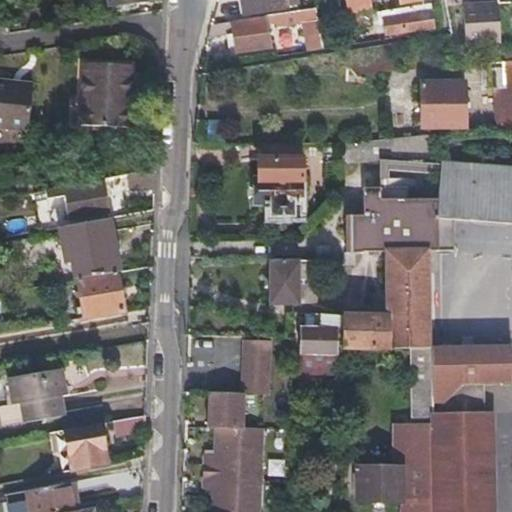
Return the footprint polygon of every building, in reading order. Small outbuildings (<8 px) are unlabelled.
[(239,0),(242,16),(265,13),(289,9),(287,0),(239,0)] [(378,14),(375,0),(346,0),(350,19),(377,14),(378,14)] [(379,24),(382,23),(386,23),(388,35),(437,26),(434,4),(378,14),(377,14),(379,24)] [(498,43),(498,4),(464,4),(463,43),(498,43)] [(212,26),(210,31),(209,37),(230,34),(235,33),(236,39),(238,53),(272,48),(268,24),(279,22),(280,26),(308,22),(319,20),(317,10),(267,18),(267,21),(234,25),(234,23),(212,26)] [(320,26),(324,49),(332,48),(331,42),(336,41),(333,22),(320,24),(320,26)] [(313,51),(324,49),(320,26),(310,27),(311,39),(313,51)] [(511,61),(478,64),(480,77),(481,90),(495,89),(496,108),(504,107),(506,129),(511,128),(511,61)] [(79,126),(102,127),(125,129),(127,94),(128,65),(82,63),(79,126)] [(420,129),(452,128),(464,128),(462,82),(419,83),(420,129)] [(0,131),(6,132),(26,135),(31,87),(0,84),(0,131)] [(499,130),(506,129),(504,107),(496,108),(499,130)] [(391,160),(394,160),(401,159),(441,156),(439,136),(364,143),(344,143),(344,161),(390,158),(391,160)] [(266,149),(266,155),(266,161),(259,161),(258,182),(255,182),(254,204),(271,204),(270,217),(297,217),(298,183),(303,183),(303,161),(299,161),(299,149),(266,149)] [(410,351),(426,351),(427,255),(443,255),(443,223),(511,228),(511,170),(440,165),(438,200),(402,200),(403,190),(366,190),(366,210),(366,217),(348,217),(348,253),(387,253),(387,316),(341,316),(341,330),(341,350),(410,351)] [(154,172),(141,174),(129,176),(129,188),(153,188),(154,172)] [(62,191),(61,190),(61,188),(45,191),(47,199),(63,196),(67,219),(108,213),(106,202),(105,194),(103,184),(62,191)] [(79,282),(116,276),(119,275),(110,219),(58,229),(65,265),(73,263),(76,282),(79,282)] [(297,290),(300,290),(302,290),(302,284),(315,284),(315,264),(268,264),(267,308),(296,309),(297,290)] [(123,312),(116,276),(79,282),(76,282),(59,285),(63,310),(83,307),(85,319),(123,312)] [(321,316),(309,315),(309,329),(321,330),(321,316)] [(341,350),(341,330),(341,316),(321,316),(321,330),(309,329),(299,329),(299,356),(303,356),(302,366),(336,366),(337,351),(341,351),(341,350)] [(259,511),(262,430),(241,429),(242,394),(266,395),(268,342),(241,341),(239,394),(206,393),(205,429),(213,429),(212,455),(202,455),(201,489),(211,490),(210,511),(259,511)] [(468,351),(432,351),(433,387),(463,386),(484,386),(511,384),(509,349),(468,351)] [(432,351),(426,351),(410,351),(411,424),(392,424),(392,467),(356,467),(356,502),(401,502),(400,511),(433,511),(431,418),(434,418),(434,413),(433,387),(432,351)] [(19,403),(21,413),(23,423),(62,416),(57,390),(63,389),(60,370),(6,380),(11,405),(19,403)] [(433,511),(494,511),(493,415),(485,415),(484,386),(463,386),(446,402),(434,413),(434,418),(431,418),(433,511)] [(111,424),(113,432),(115,439),(130,436),(143,434),(144,418),(111,424)] [(104,468),(101,450),(98,432),(64,437),(70,474),(104,468)] [(78,491),(136,488),(135,473),(77,477),(78,491)] [(26,511),(68,511),(76,511),(70,482),(22,492),(26,511)]
